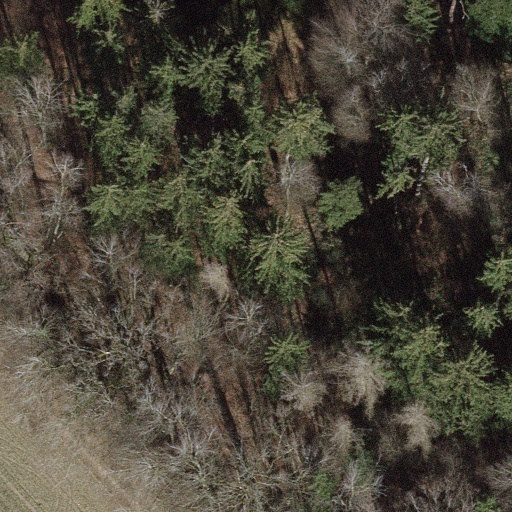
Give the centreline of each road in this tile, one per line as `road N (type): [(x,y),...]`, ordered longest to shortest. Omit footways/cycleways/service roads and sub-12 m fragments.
road 1 (track): [(511,10),(0,137)]
road 2 (track): [(0,276),(221,511)]
